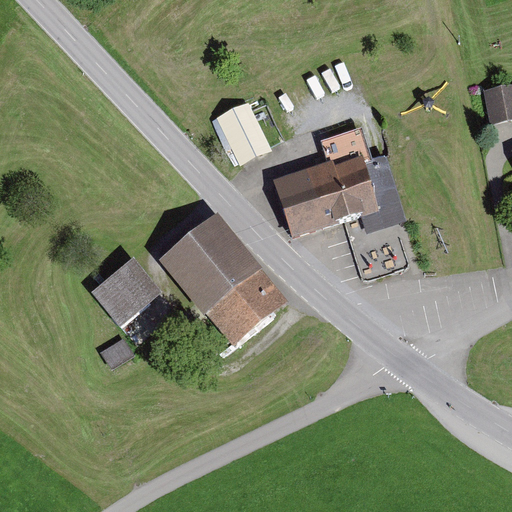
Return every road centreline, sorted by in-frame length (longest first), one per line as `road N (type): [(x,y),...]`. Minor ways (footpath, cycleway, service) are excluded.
road 1 (tertiary): [(36,0),(295,271),(406,364)]
road 2 (unclassified): [(406,364),(120,511)]
road 3 (tertiary): [(406,364),(511,434)]
road 4 (unclassified): [(511,308),(406,364)]
